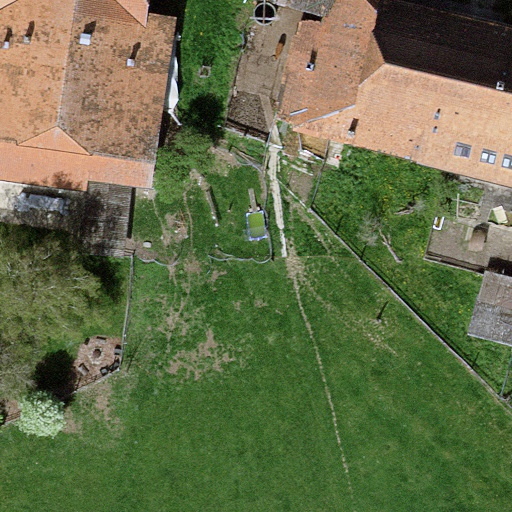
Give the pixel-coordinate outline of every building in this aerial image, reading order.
[(146,0),(0,0),(0,9),(8,11),(0,69),(0,170),(78,181),(80,168),(123,174),(146,0)] [(305,0),(264,0),(304,9),(305,0)] [(511,51),(358,12),(352,37),(300,23),(276,117),(511,176),(511,51)] [(133,258),(143,176),(123,174),(80,168),(78,181),(76,199),(0,189),(0,226),(70,235),(68,250),(133,258)] [(511,305),(483,298),(475,330),(511,339),(511,305)]
